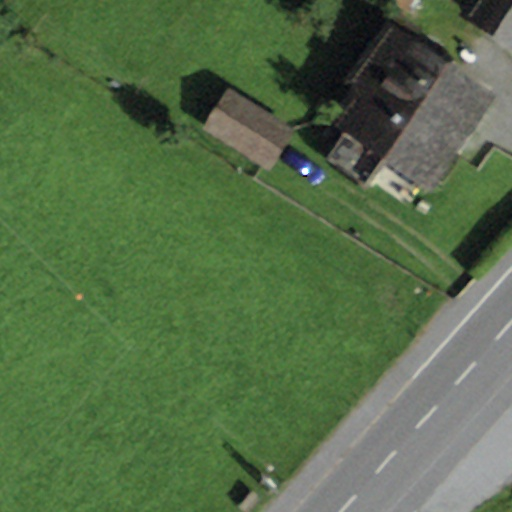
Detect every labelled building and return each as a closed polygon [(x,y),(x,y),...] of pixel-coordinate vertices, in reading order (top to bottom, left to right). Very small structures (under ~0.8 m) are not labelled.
[(387,0),(405,12),(412,0),(387,0)] [(511,0),(464,0),(458,8),(511,45),(511,0)] [(413,45),(421,33),(398,17),(390,28),(413,45)] [(413,45),(390,28),(357,72),(457,141),(487,98),(413,45)] [(386,159),(425,186),(457,141),(357,72),(351,80),(358,85),(332,122),(347,133),(328,160),(366,188),(386,159)] [(213,129),(267,163),(285,134),(231,100),(213,129)]
